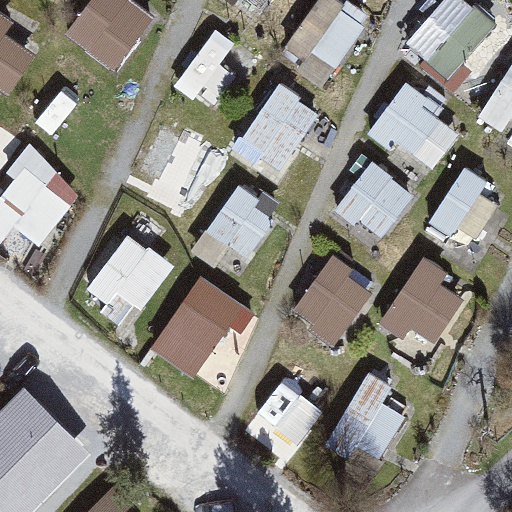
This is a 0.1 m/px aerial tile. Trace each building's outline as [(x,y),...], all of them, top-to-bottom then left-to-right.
[(162,14),(138,0),(96,0),(70,42),(124,75),(162,14)] [(346,74),(374,18),(339,0),(319,0),(295,48),(346,74)] [(448,90),(497,44),(455,0),(454,0),(406,45),(448,90)] [(1,9),(0,10),(0,94),(4,98),(47,49),(1,9)] [(511,135),(511,60),(485,124),(511,135)] [(240,157),(286,183),(326,111),(280,85),(240,157)] [(412,89),(377,129),(434,178),(469,138),(412,89)] [(180,209),(218,152),(170,121),(133,177),(180,209)] [(375,165),(337,214),(381,247),(418,199),(375,165)] [(431,232),(474,256),(511,190),(467,166),(431,232)] [(0,203),(0,250),(19,277),(81,233),(40,175),(0,203)] [(235,190),(208,243),(254,266),(281,213),(235,190)] [(131,327),(177,270),(135,237),(89,294),(131,327)] [(318,265),(299,330),(353,346),(372,281),(318,265)] [(385,321),(436,354),(472,298),(421,265),(385,321)] [(214,382),(245,305),(192,283),(160,360),(214,382)] [(256,430),(297,450),(331,379),(290,359),(256,430)] [(377,365),(327,447),(375,477),(425,394),(377,365)] [(0,425),(0,511),(48,511),(98,464),(31,396),(0,425)] [(153,511),(117,480),(89,511),(153,511)]
